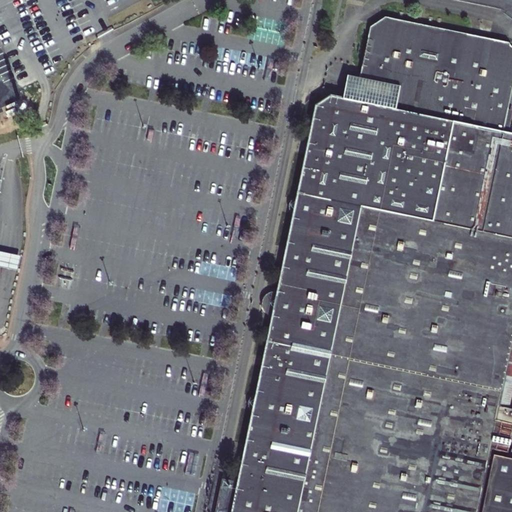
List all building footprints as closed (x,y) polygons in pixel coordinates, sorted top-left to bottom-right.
[(511,511),(511,459),(509,459),(511,450),(508,449),(511,429),(511,409),(508,409),(497,406),(504,375),(511,377),(511,134),(509,133),(503,132),(508,110),(511,88),(511,48),(509,43),(385,18),(370,27),(360,78),(355,102),(343,99),(330,97),(315,106),(237,483),(230,511),(511,511)] [(347,76),(343,99),(355,102),(360,78),(347,76)] [(511,117),(511,110),(508,110),(503,132),(509,133),(511,117)] [(0,267),(18,271),(21,257),(1,252),(0,251),(0,267)] [(508,409),(511,392),(511,377),(504,375),(497,406),(508,409)] [(230,511),(237,483),(223,479),(215,511),(230,511)]
